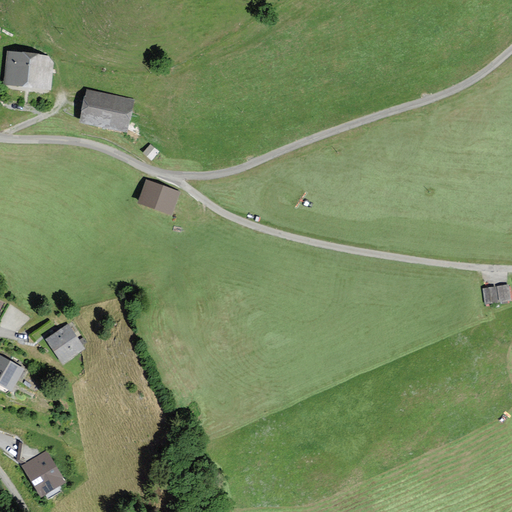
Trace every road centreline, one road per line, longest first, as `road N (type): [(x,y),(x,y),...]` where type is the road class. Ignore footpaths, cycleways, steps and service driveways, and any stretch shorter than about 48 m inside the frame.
road 1 (residential): [(170,178),(234,170),(426,100),(511,48)]
road 2 (unclassified): [(170,178),(253,227),(329,247),(511,268)]
road 3 (residential): [(0,136),(79,141),(170,178)]
